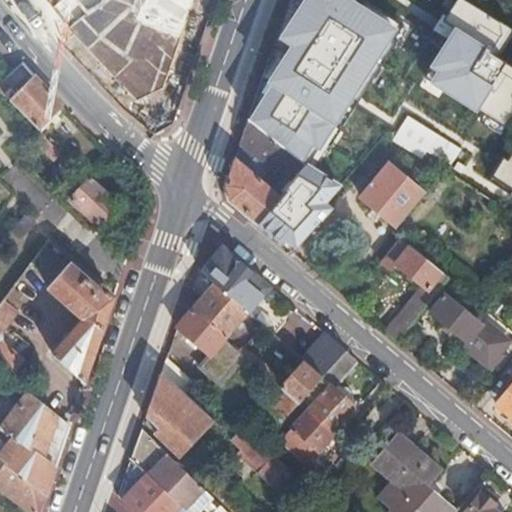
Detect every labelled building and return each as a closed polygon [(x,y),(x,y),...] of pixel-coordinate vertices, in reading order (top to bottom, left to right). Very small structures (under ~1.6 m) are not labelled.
[(73,0),(48,38),(71,54),(101,9),(88,0),(73,0)] [(126,81),(111,103),(153,133),(169,111),(151,98),(177,61),(163,51),(173,37),(166,32),(175,20),(147,0),(119,0),(83,51),(126,81)] [(398,28),(354,0),(304,0),(280,38),(292,45),(268,82),(271,86),(251,123),(257,128),(285,148),(296,157),(311,135),(318,139),(332,118),(338,122),(398,28)] [(511,36),(511,27),(467,0),(455,0),(443,20),(455,27),(424,76),(504,125),(511,112),(511,68),(498,59),(511,36)] [(12,89),(6,95),(39,127),(61,106),(56,101),(34,75),(16,92),(12,89)] [(436,136),(406,118),(394,138),(392,141),(405,149),(407,146),(419,154),(423,147),(428,150),(436,136)] [(257,128),(251,123),(235,144),(251,156),(250,157),(272,173),(277,167),(292,178),(301,160),(296,157),(285,148),(257,128)] [(459,151),(445,142),(436,136),(428,150),(426,153),(450,167),(459,151)] [(251,156),(235,144),(234,158),(281,198),(285,193),(285,192),(284,190),(292,178),(277,167),(272,173),(250,157),(251,156)] [(281,198),(234,158),(224,185),(229,202),(257,226),(260,222),(281,198)] [(75,169),(80,165),(74,160),(70,164),(75,169)] [(341,185),(301,160),(292,178),(285,192),(257,226),(292,252),(333,209),(325,202),(341,185)] [(386,164),(358,197),(392,226),(421,194),(386,164)] [(121,204),(92,177),(72,199),(101,226),(121,204)] [(27,212),(12,228),(21,237),(36,222),(35,220),(40,215),(34,209),(29,214),(27,212)] [(449,281),(400,241),(377,268),(387,277),(397,266),(427,290),(424,293),(421,291),(411,303),(411,302),(385,333),(396,342),(449,281)] [(254,306),(270,288),(223,249),(202,274),(213,284),(248,314),(252,317),(259,310),(254,306)] [(113,299),(100,287),(97,291),(68,265),(47,289),(79,318),(55,354),(85,381),(94,355),(113,299)] [(213,284),(201,297),(236,328),(248,314),(213,284)] [(0,306),(0,367),(7,374),(12,378),(25,361),(3,342),(2,334),(21,307),(17,304),(22,298),(12,290),(0,306)] [(488,326),(462,304),(449,293),(432,314),(466,342),(463,345),(488,366),(507,342),(488,326)] [(225,339),(236,328),(201,297),(192,309),(225,339)] [(495,318),(483,308),(479,313),(465,301),(462,304),(488,326),(495,318)] [(239,351),(225,339),(192,309),(177,326),(210,355),(200,367),(216,382),(241,354),(239,351)] [(321,379),(346,352),(324,334),(301,360),(303,362),(321,379)] [(241,354),(258,369),(263,363),(244,346),(239,351),(241,354)] [(334,389),(358,363),(346,352),(321,379),(298,405),(307,412),(280,442),(321,480),(327,474),(313,462),(359,411),(334,389)] [(208,416),(218,404),(166,358),(161,372),(208,416)] [(298,405),(321,379),(303,362),(280,388),(285,392),(298,405)] [(208,416),(161,372),(147,414),(161,427),(158,430),(182,453),(214,421),(208,416)] [(511,385),(496,405),(511,419),(511,385)] [(0,458),(0,460),(46,496),(70,426),(64,421),(30,392),(21,403),(9,393),(1,404),(13,414),(0,431),(0,443),(7,449),(0,458)] [(285,419),(298,405),(285,392),(272,407),(285,419)] [(64,421),(70,426),(73,416),(67,414),(64,421)] [(204,511),(215,499),(192,476),(186,471),(171,456),(171,455),(143,426),(132,458),(173,498),(177,493),(167,483),(172,479),(204,511)] [(239,452),(280,491),(296,474),(264,446),(262,448),(243,431),(234,441),(242,449),(239,452)] [(439,472),(397,435),(372,463),(385,475),(376,485),(405,510),(439,472)] [(186,471),(192,476),(217,451),(211,446),(186,471)] [(132,458),(120,494),(137,511),(187,511),(173,498),(132,458)] [(0,489),(29,511),(40,511),(46,496),(0,460),(0,489)] [(495,505),(481,492),(463,511),(496,511),(492,508),(495,505)]
